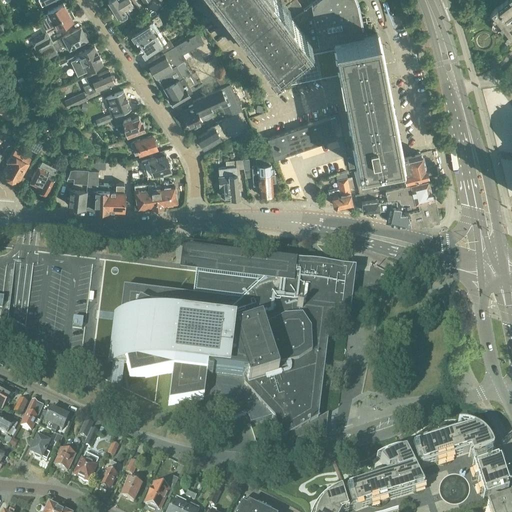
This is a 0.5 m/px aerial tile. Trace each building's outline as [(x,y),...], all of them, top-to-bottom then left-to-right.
[(134,5),(133,5),(129,0),(109,0),(108,1),(118,17),(118,16),(120,19),(126,15),(124,12),(126,11),(129,14),(137,9),(134,5)] [(159,10),(162,14),(167,11),(160,0),(155,0),(157,2),(155,3),(159,10)] [(177,5),(185,17),(192,12),(184,0),(177,5)] [(223,0),(273,65),(290,51),(250,0),(223,0)] [(250,0),(290,51),(292,50),(307,38),(307,37),(306,37),(292,19),(285,9),(277,0),(250,0)] [(277,0),(285,9),(292,19),(304,10),(303,10),(296,0),(277,0)] [(304,10),(292,19),(306,37),(307,37),(307,38),(313,46),(334,42),(356,37),(362,36),(357,5),(354,0),(315,0),(303,10),(304,10)] [(511,0),(507,0),(500,6),(492,12),(497,19),(495,21),(494,21),(493,21),(494,22),(493,23),(493,24),(493,25),(493,26),(494,27),(495,28),(496,28),(497,28),(498,28),(498,27),(499,28),(498,28),(499,29),(502,26),(506,31),(504,32),(510,40),(511,38),(511,0)] [(39,18),(47,32),(56,28),(57,28),(73,19),(74,18),(71,11),(69,12),(63,3),(47,12),(48,13),(39,18)] [(192,37),(199,33),(188,15),(181,19),(192,37)] [(138,46),(159,32),(155,25),(154,26),(151,23),(131,36),(138,46)] [(53,44),(51,38),(34,47),(42,62),(57,54),(55,51),(65,46),(67,50),(69,48),(70,49),(77,44),(84,41),(87,39),(86,38),(87,36),(85,33),(83,33),(80,28),(63,37),(63,38),(58,41),(53,44)] [(50,38),(47,32),(31,41),(34,47),(51,38),(50,38)] [(164,38),(159,32),(138,46),(144,56),(160,47),(166,42),(164,38)] [(173,105),(189,95),(188,94),(192,92),(189,87),(194,84),(190,77),(191,76),(183,62),(186,60),(183,54),(203,42),(199,33),(192,37),(174,47),(164,53),(148,62),(157,78),(158,77),(169,97),(169,98),(173,105)] [(377,34),(362,36),(356,37),(379,163),(401,159),(386,81),(377,34)] [(359,167),(379,163),(356,37),(334,42),(341,74),(359,167)] [(294,53),(275,68),(288,84),(321,78),(341,74),(334,42),(313,46),(307,38),(292,50),(294,53)] [(172,44),(169,46),(162,50),(164,53),(174,47),(172,44)] [(80,57),(76,59),(71,61),(78,76),(87,71),(103,64),(94,46),(79,54),(80,57)] [(73,52),(65,56),(67,60),(75,56),(73,52)] [(96,73),(86,77),(82,79),(84,85),(83,85),(87,94),(93,92),(97,90),(114,83),(109,71),(97,75),(96,73)] [(220,109),(221,109),(226,118),(241,111),(229,85),(221,89),(213,93),(220,109)] [(105,99),(109,107),(127,100),(124,91),(110,97),(105,99)] [(84,93),(64,102),(68,110),(87,101),(84,93)] [(220,109),(213,93),(193,102),(195,106),(181,113),(182,114),(181,116),(183,120),(185,120),(188,128),(203,122),(201,120),(202,118),(220,109)] [(0,100),(0,114),(8,121),(15,113),(0,100)] [(127,100),(109,107),(112,116),(117,114),(131,109),(127,100)] [(25,112),(19,114),(23,125),(32,121),(29,114),(26,115),(25,112)] [(107,122),(105,116),(95,120),(98,126),(107,122)] [(123,123),(117,125),(122,137),(127,135),(128,135),(144,129),(141,121),(140,121),(139,117),(131,120),(130,118),(123,121),(123,123)] [(274,160),(337,139),(330,118),(267,139),(274,160)] [(221,139),(225,137),(218,124),(214,126),(207,130),(208,132),(198,137),(205,149),(221,140),(221,139)] [(152,135),(131,143),(133,148),(137,146),(139,154),(157,148),(156,147),(158,146),(156,141),(154,141),(152,135)] [(38,154),(46,140),(39,137),(34,140),(29,150),(38,154)] [(30,158),(14,149),(6,160),(8,161),(2,172),(18,181),(30,158)] [(77,156),(80,163),(89,160),(86,152),(77,156)] [(359,194),(428,179),(422,154),(354,171),(359,194)] [(170,161),(168,160),(166,155),(155,159),(155,157),(149,159),(141,162),(146,176),(154,173),(154,174),(162,172),(164,176),(171,174),(170,169),(172,166),(170,161)] [(253,185),(259,185),(259,195),(260,195),(262,197),(265,196),(267,196),(268,194),(273,194),(272,182),(275,182),(274,174),(273,169),(270,170),(270,164),(269,164),(268,158),(255,158),(255,165),(252,166),(252,168),(252,177),(253,185)] [(57,169),(50,165),(42,161),(40,166),(38,166),(30,183),(37,186),(36,187),(39,189),(38,190),(46,194),(54,178),(53,178),(57,169)] [(88,163),(84,206),(95,209),(108,210),(108,209),(111,209),(109,184),(98,184),(98,169),(105,170),(106,162),(101,162),(98,163),(98,162),(88,162),(88,163)] [(230,198),(239,197),(237,175),(236,175),(236,167),(235,167),(235,162),(226,162),(226,168),(218,169),(219,176),(220,186),(221,196),(224,198),(230,198)] [(84,206),(88,163),(83,163),(83,168),(75,167),(70,168),(66,180),(73,181),(73,188),(70,188),(68,205),(84,207),(84,206)] [(336,175),(338,181),(339,188),(328,191),(329,196),(328,196),(330,201),(332,201),(334,206),(339,207),(353,204),(347,179),(346,172),(336,175)] [(407,211),(410,223),(414,224),(423,222),(423,223),(438,219),(428,179),(359,194),(355,195),(356,202),(384,197),(384,199),(396,198),(397,205),(405,204),(415,202),(417,209),(407,211)] [(161,187),(164,205),(177,203),(175,193),(177,192),(176,188),(175,188),(174,186),(168,186),(167,181),(163,181),(163,187),(161,187)] [(116,184),(109,184),(111,209),(117,209),(122,209),(122,210),(124,210),(124,190),(124,183),(116,183),(116,184)] [(164,205),(161,187),(155,188),(154,183),(150,183),(151,189),(148,189),(150,207),(151,208),(164,206),(164,205)] [(150,207),(148,189),(146,189),(145,184),(134,185),(135,193),(134,194),(134,198),(136,199),(137,208),(150,207)] [(384,197),(356,202),(357,208),(362,207),(363,211),(379,209),(379,211),(380,214),(383,217),(387,218),(386,220),(409,226),(410,223),(407,211),(417,209),(415,202),(405,204),(397,205),(396,198),(384,199),(384,197)] [(0,334),(69,363),(81,368),(118,387),(120,365),(124,327),(124,323),(131,257),(49,248),(12,247),(0,246),(0,334)] [(225,422),(247,415),(250,425),(271,418),(281,428),(279,441),(317,420),(330,314),(349,316),(355,270),(294,263),(198,251),(195,272),(193,295),(129,288),(129,291),(123,290),(119,315),(113,315),(112,321),(108,355),(108,359),(107,365),(126,367),(129,382),(172,373),(168,406),(217,399),(225,422)] [(0,411),(1,412),(11,394),(2,388),(0,391),(0,411)] [(19,400),(12,413),(21,417),(27,403),(19,400)] [(31,415),(36,407),(31,405),(20,427),(31,432),(37,418),(31,415)] [(50,433),(59,415),(51,411),(45,423),(49,426),(46,431),(50,433)] [(317,420),(279,441),(278,453),(324,438),(327,414),(317,420)] [(59,415),(50,433),(55,435),(57,430),(62,432),(64,427),(67,428),(70,422),(67,420),(68,419),(59,415)] [(10,438),(17,426),(14,424),(8,420),(7,421),(0,417),(0,432),(6,436),(10,438)] [(86,422),(79,438),(85,441),(92,425),(86,422)] [(468,452),(468,453),(469,457),(470,459),(473,458),(472,456),(492,450),(491,448),(491,446),(489,444),(488,442),(487,440),(486,438),(484,436),(482,435),(481,433),(479,432),(477,430),(475,429),(473,428),(470,428),(468,427),(466,426),(464,426),(461,426),(459,426),(457,426),(457,427),(459,427),(460,431),(466,450),(467,453),(468,452)] [(97,433),(91,431),(84,446),(90,449),(97,433)] [(453,460),(453,458),(468,453),(468,452),(467,453),(466,450),(460,431),(445,435),(445,434),(437,436),(437,435),(445,463),(453,460)] [(50,440),(39,434),(37,439),(36,439),(29,454),(41,460),(49,445),(48,444),(50,440)] [(410,447),(416,466),(421,465),(422,467),(421,468),(437,463),(437,465),(445,463),(437,435),(436,435),(436,436),(429,439),(429,440),(414,445),(414,446),(410,447)] [(62,439),(57,436),(53,444),(59,446),(62,439)] [(78,450),(66,444),(62,452),(60,451),(57,456),(59,457),(54,467),(67,473),(78,450)] [(118,447),(112,444),(107,455),(113,458),(118,447)] [(378,458),(376,460),(377,460),(390,474),(393,473),(412,467),(413,467),(404,450),(401,450),(398,451),(395,451),(392,452),(389,453),(386,454),(384,456),(381,457),(378,458)] [(98,462),(90,458),(85,455),(82,461),(81,461),(74,477),(87,483),(95,468),(98,462)] [(483,499),(486,499),(508,492),(506,487),(508,486),(509,487),(508,482),(509,481),(507,474),(508,473),(507,473),(504,465),(503,466),(501,461),(500,461),(501,462),(498,463),(497,458),(490,460),(489,455),(474,460),(473,458),(470,459),(474,470),(471,471),(474,479),(476,478),(479,487),(476,488),(479,496),(481,495),(483,500),(483,499)] [(137,466),(130,462),(125,474),(132,477),(137,466)] [(102,481),(98,488),(108,493),(116,477),(112,475),(116,466),(110,464),(105,475),(102,474),(99,480),(102,481)] [(386,501),(414,493),(415,494),(425,491),(423,487),(414,469),(413,470),(394,476),(393,473),(390,474),(379,478),(378,476),(370,478),(378,503),(379,506),(387,503),(386,501)] [(362,481),(363,483),(347,488),(348,488),(350,493),(345,494),(350,510),(348,510),(348,511),(351,511),(355,511),(370,507),(371,508),(379,506),(378,503),(370,478),(370,479),(362,481)] [(141,487),(128,481),(120,498),(133,504),(141,487)] [(159,484),(157,488),(154,486),(151,492),(147,499),(148,499),(145,506),(158,511),(167,492),(168,489),(159,484)] [(347,511),(340,490),(337,491),(335,492),(333,493),(330,494),(328,496),(326,497),(324,499),(322,501),(320,503),(318,505),(316,507),(315,509),(313,511),(312,511),(348,511),(348,510),(347,511)] [(213,491),(207,504),(214,507),(220,495),(213,491)] [(189,492),(186,498),(194,502),(197,495),(189,492)] [(511,511),(511,498),(510,498),(509,497),(507,499),(486,506),(488,511),(511,511)] [(184,511),(185,510),(183,509),(185,504),(176,499),(173,505),(169,511),(184,511)] [(268,511),(257,506),(255,509),(242,503),(237,511),(268,511)]
